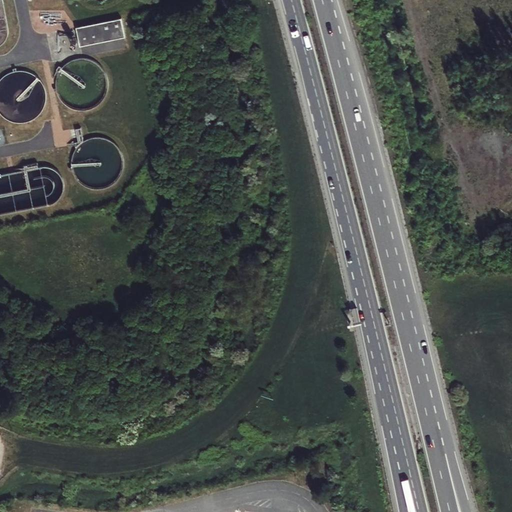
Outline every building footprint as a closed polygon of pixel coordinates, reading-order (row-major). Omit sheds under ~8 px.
[(0,0),(0,47),(4,45),(10,40),(11,31),(4,0),(0,0)] [(123,18),(77,27),(81,46),(127,37),(123,18)] [(77,58),(67,62),(59,69),(54,78),(54,89),(57,99),(64,107),(74,112),(85,113),(95,109),(103,102),(108,93),(108,82),(105,72),(98,64),(88,59),(77,58)] [(2,75),(0,77),(0,114),(3,118),(11,122),(21,124),(30,122),(38,117),(44,110),(48,100),(47,91),(44,82),(38,75),(29,70),(20,69),(10,70),(2,75)] [(87,138),(79,144),(73,151),(70,161),(71,170),(75,179),(82,186),(90,190),(100,191),(109,188),(117,183),(123,175),(125,166),(125,156),(121,148),(114,141),(105,137),(96,136),(87,138)] [(0,206),(55,195),(59,190),(60,183),(58,176),(53,171),(47,169),(0,179),(0,206)]
